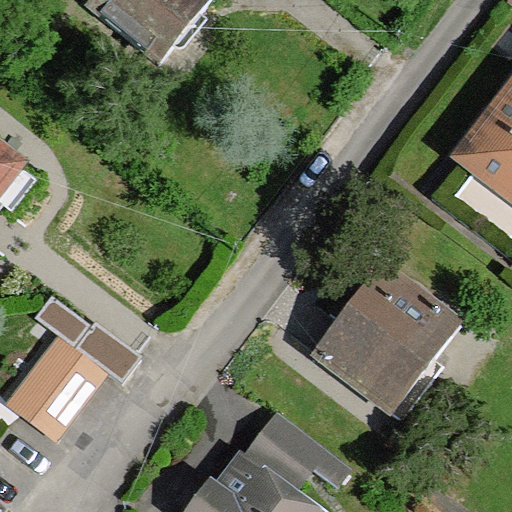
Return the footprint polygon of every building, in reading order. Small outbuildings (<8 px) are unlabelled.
[(212,0),(102,0),(94,11),(164,68),(215,2),(212,0)] [(511,103),(467,164),(511,196),(511,103)] [(0,155),(0,197),(20,172),(0,155)] [(385,271),(317,360),(394,420),(463,331),(385,271)] [(120,383),(139,357),(96,328),(76,352),(108,376),(120,383)] [(76,352),(63,342),(13,408),(59,443),(108,376),(76,352)] [(317,468),(343,486),(360,461),(282,407),(252,449),(304,487),(317,468)] [(307,511),(245,465),(209,511),(307,511)]
